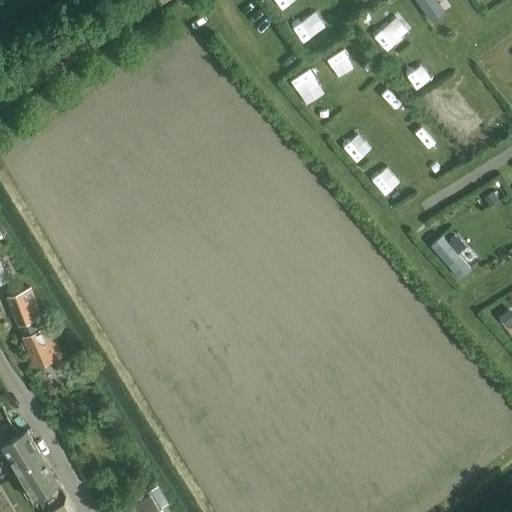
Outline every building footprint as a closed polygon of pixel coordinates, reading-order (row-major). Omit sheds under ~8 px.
[(493,191),(484,197),(490,205),(498,200),(493,191)] [(0,283),(6,280),(9,279),(0,257),(0,231),(1,231),(0,229),(0,283)] [(8,295),(24,336),(26,341),(21,343),(24,350),(29,348),(36,366),(61,355),(54,338),(55,338),(49,325),(42,328),(38,317),(42,316),(30,287),(8,295)] [(511,314),(508,309),(500,315),(507,326),(511,322),(511,314)] [(68,414),(60,418),(66,430),(74,426),(68,414)] [(115,414),(104,421),(112,433),(123,426),(115,414)] [(11,457),(19,472),(43,457),(27,430),(3,444),(11,457)] [(59,484),(43,457),(19,472),(27,485),(23,488),(28,497),(33,494),(36,499),(59,484)] [(150,511),(151,511),(161,506),(152,490),(111,511),(150,511)]
